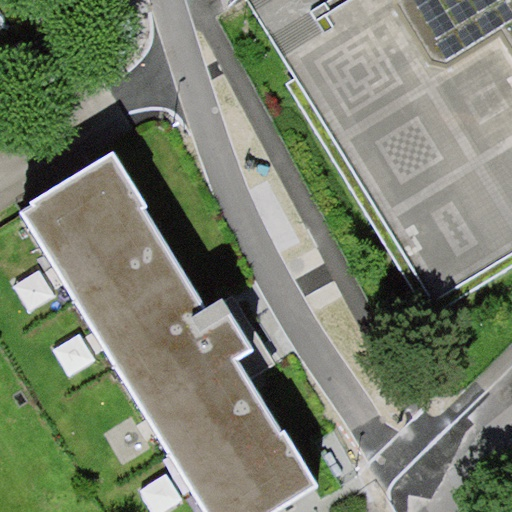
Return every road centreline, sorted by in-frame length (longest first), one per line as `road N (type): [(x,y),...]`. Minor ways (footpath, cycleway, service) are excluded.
road 1 (residential): [(419,491),(161,0)]
road 2 (residential): [(511,408),(419,491)]
